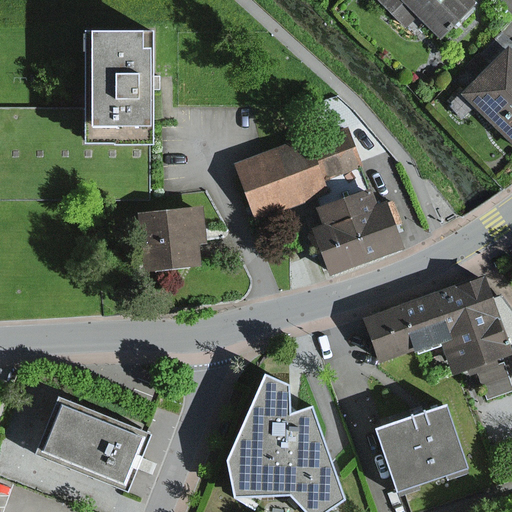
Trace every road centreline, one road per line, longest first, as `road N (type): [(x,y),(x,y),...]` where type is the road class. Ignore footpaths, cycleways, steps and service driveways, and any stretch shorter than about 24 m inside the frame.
road 1 (unclassified): [(203,334),(345,298),(511,214)]
road 2 (unclassified): [(0,340),(203,334)]
road 3 (residential): [(203,334),(204,395),(157,511)]
